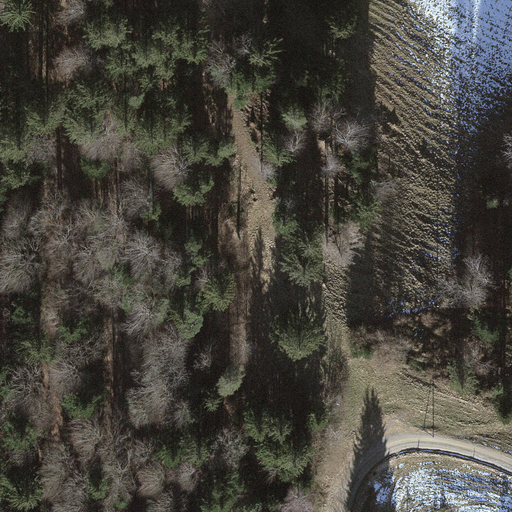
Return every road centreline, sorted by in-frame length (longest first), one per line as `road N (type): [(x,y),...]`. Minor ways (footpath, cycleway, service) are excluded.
road 1 (track): [(152,511),(41,0)]
road 2 (track): [(511,467),(444,447),(401,445),(367,462),(346,511)]
